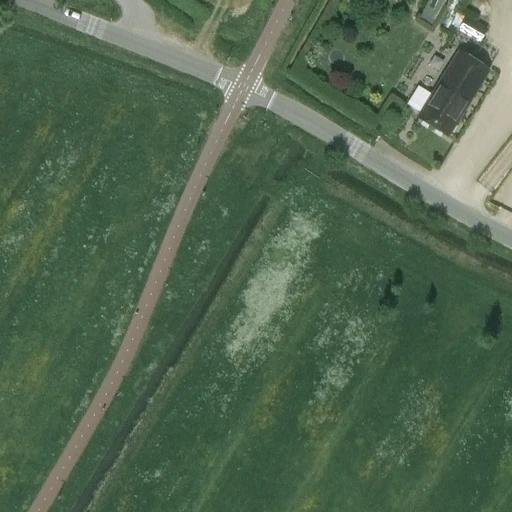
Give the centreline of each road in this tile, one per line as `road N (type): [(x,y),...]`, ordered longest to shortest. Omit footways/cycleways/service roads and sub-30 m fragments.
road 1 (unclassified): [(511,237),(302,115),(138,43)]
road 2 (unclassified): [(138,43),(21,0)]
